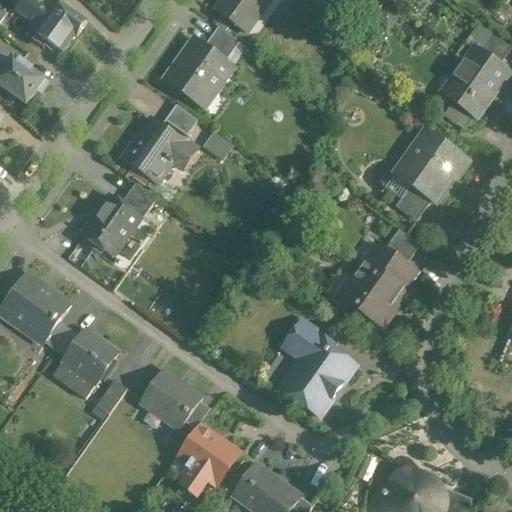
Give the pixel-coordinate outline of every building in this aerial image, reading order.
[(87,25),(52,0),(25,0),(16,13),(32,24),(29,28),(32,30),(30,32),(63,55),(75,38),(77,39),(87,25)] [(223,0),(215,13),(247,36),(272,0),(223,0)] [(239,45),(218,30),(204,50),(225,64),(239,45)] [(511,50),(511,47),(492,33),(478,52),(500,68),(511,50)] [(204,50),(194,42),(165,83),(204,111),(233,70),(225,64),(204,50)] [(478,52),(475,50),(443,96),(477,121),(509,75),(500,68),(478,52)] [(34,73),(20,63),(20,64),(13,60),(6,70),(0,65),(0,89),(27,109),(38,94),(41,97),(49,86),(33,74),(34,73)] [(198,124),(176,108),(166,124),(187,139),(198,124)] [(198,154),(153,121),(123,163),(157,188),(173,165),(184,173),(198,154)] [(470,165),(426,134),(395,177),(410,188),(432,203),(434,205),(452,180),(457,184),(470,165)] [(223,162),(232,148),(212,135),(203,149),(223,162)] [(157,203),(136,187),(122,207),(140,220),(140,221),(142,223),(157,203)] [(432,203),(410,188),(396,209),(417,224),(432,203)] [(122,207),(112,200),(84,240),(112,260),(140,221),(140,220),(122,207)] [(420,247),(399,232),(392,243),(413,258),(420,247)] [(413,258),(392,243),(385,252),(407,267),(413,258)] [(385,252),(378,247),(359,273),(398,300),(417,274),(407,267),(385,252)] [(398,300),(359,273),(349,288),(352,290),(343,304),(382,331),(395,312),(392,310),(398,300)] [(71,308),(27,277),(0,315),(0,316),(43,347),(44,346),(59,325),(71,308)] [(333,347),(301,324),(284,349),(302,362),(280,392),(319,420),(356,368),(331,351),(333,347)] [(59,325),(44,346),(56,354),(71,333),(59,325)] [(71,333),(56,354),(66,361),(81,340),(71,333)] [(118,356),(86,333),(81,340),(66,361),(63,366),(95,389),(118,356)] [(511,333),(500,364),(501,364),(511,340),(511,333)] [(202,401),(163,373),(140,405),(180,433),(185,425),(200,405),(202,401)] [(127,392),(115,383),(96,410),(109,418),(127,392)] [(200,405),(185,425),(196,433),(210,412),(200,405)] [(243,455),(203,426),(176,465),(216,493),(243,455)] [(301,499),(256,467),(233,500),(250,511),(292,511),(301,500),(301,499)] [(411,473),(402,469),(392,473),(382,496),(379,496),(375,497),(372,500),(370,503),(370,507),(371,510),(371,511),(442,511),(447,501),(445,498),(444,497),(414,485),(415,482),(411,473)] [(469,511),(473,503),(446,492),(444,497),(445,498),(447,501),(442,511),(469,511)] [(301,500),(292,511),(310,511),(312,508),(301,500)]
